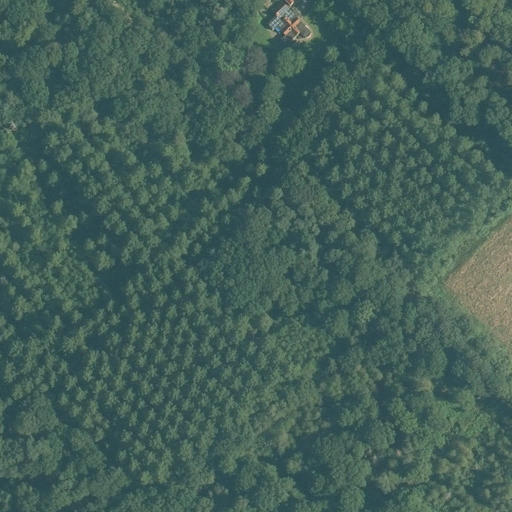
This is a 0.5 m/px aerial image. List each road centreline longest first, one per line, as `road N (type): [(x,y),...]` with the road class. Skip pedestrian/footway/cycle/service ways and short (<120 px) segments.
road 1 (track): [(417,0),(283,166),(0,420)]
road 2 (track): [(101,0),(511,388)]
